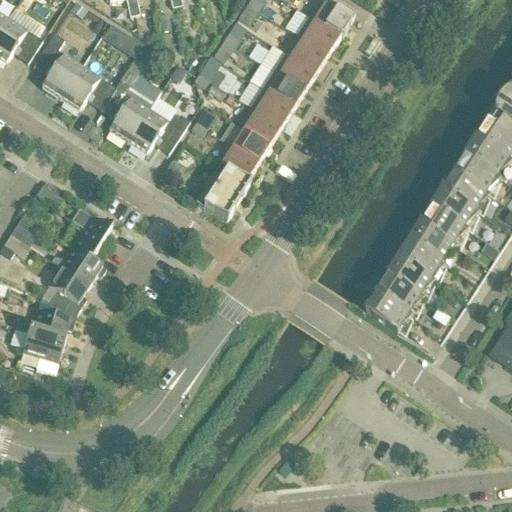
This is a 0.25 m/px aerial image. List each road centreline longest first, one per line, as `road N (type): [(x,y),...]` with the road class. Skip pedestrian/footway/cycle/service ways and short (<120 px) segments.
road 1 (residential): [(256,277),(147,424),(96,452),(55,457),(0,444)]
road 2 (residential): [(256,277),(402,44)]
road 3 (residential): [(438,390),(256,277)]
road 4 (residential): [(190,233),(53,144)]
road 5 (residential): [(438,390),(511,272)]
road 6 (residential): [(386,495),(511,481)]
